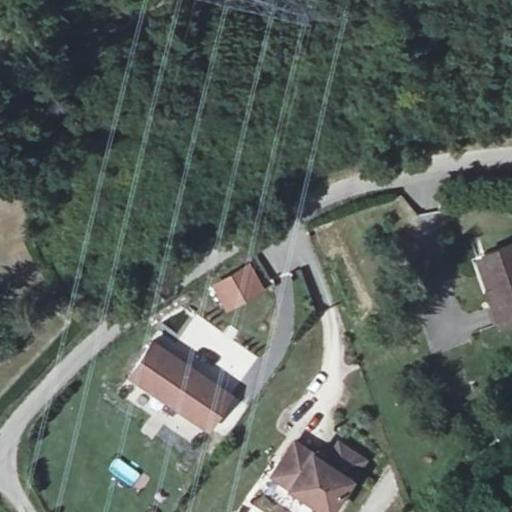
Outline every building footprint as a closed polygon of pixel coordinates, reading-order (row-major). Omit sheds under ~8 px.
[(511,248),(484,260),(511,324),(511,248)] [(152,343),(131,377),(211,429),(232,395),(188,367),(186,371),(177,365),(179,361),(152,343)] [(179,361),(177,365),(186,371),(188,367),(179,361)] [(325,461),(293,440),(282,457),(299,469),(290,484),(328,509),(362,458),(338,442),(325,461)] [(299,469),(282,457),(272,472),(290,484),(299,469)] [(120,458),(111,468),(129,485),(139,475),(120,458)]
